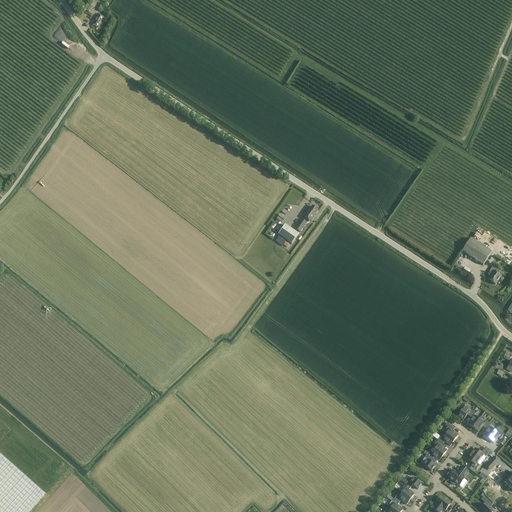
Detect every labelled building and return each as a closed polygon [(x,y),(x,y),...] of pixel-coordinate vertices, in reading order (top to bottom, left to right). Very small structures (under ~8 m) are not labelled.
[(92,25),(99,28),(104,17),(98,14),(92,25)] [(312,207),(303,219),(309,223),(311,221),(314,217),(318,211),(312,207)] [(300,233),(307,223),(301,220),(295,229),(300,233)] [(298,234),(285,225),(278,235),(292,244),(298,234)] [(483,266),(492,253),(470,239),(462,252),(483,266)] [(495,285),(501,276),(498,274),(500,272),(496,269),(488,280),(495,285)] [(464,409),(458,417),(463,421),(467,415),(470,417),(473,412),(471,410),(469,413),(464,409)] [(0,511),(28,511),(66,469),(0,410),(0,511)] [(479,420),(474,416),(476,414),(473,412),(470,417),(472,419),(468,424),(473,428),(479,420)] [(486,421),(484,424),(479,420),(473,428),(478,432),(482,426),(485,428),(489,423),(486,421)] [(489,423),(485,428),(487,430),(483,436),(488,439),(494,431),(489,428),(491,425),(489,423)] [(447,427),(446,430),(448,432),(446,435),(454,441),(458,436),(452,431),(454,429),(449,425),(447,427)] [(504,434),(501,432),(499,435),(494,431),(488,439),(493,443),(498,438),(500,440),(504,434)] [(441,436),(438,440),(443,444),(445,442),(450,446),(454,441),(446,435),(444,438),(441,436)] [(438,440),(434,445),(437,447),(435,450),(443,456),(447,451),(441,447),(443,444),(438,440)] [(481,453),(475,449),(471,454),(479,460),(483,455),(486,457),(488,455),(483,451),(481,453)] [(430,451),(426,456),(432,460),(433,458),(433,457),(439,461),(443,456),(435,450),(432,453),(430,451)] [(480,466),(477,464),(479,460),(471,454),(467,460),(473,464),(471,466),(476,470),(480,466)] [(427,460),(423,465),(431,471),(435,466),(430,462),(431,460),(432,460),(426,456),(425,458),(427,460)] [(452,481),(451,483),(454,485),(455,483),(459,486),(464,479),(463,478),(468,472),(462,467),(457,474),(453,471),(448,478),(452,481)] [(479,476),(486,481),(488,478),(481,473),(479,476)] [(411,479),(408,483),(407,482),(405,484),(410,488),(412,486),(418,490),(422,484),(414,478),(414,479),(412,477),(411,479)] [(403,487),(406,489),(402,494),(410,500),(414,495),(409,490),(410,488),(405,484),(403,487)] [(402,494),(400,497),(397,495),(394,499),(399,503),(401,501),(406,505),(410,500),(402,494)] [(434,510),(436,511),(440,511),(443,509),(445,511),(450,504),(440,497),(435,503),(437,505),(434,510)] [(481,510),(483,511),(494,511),(489,507),(492,504),(485,497),(482,500),(486,504),(481,510)] [(392,502),(395,504),(391,509),(389,508),(394,511),(401,511),(403,510),(397,506),(399,503),(394,499),(392,502)]
